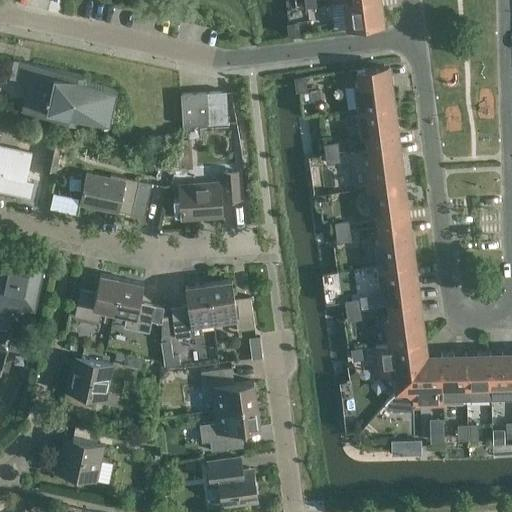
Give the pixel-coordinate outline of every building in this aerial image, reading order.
[(339,0),(330,1),(334,29),(378,23),(374,0),(339,0)] [(287,22),(289,35),(298,33),(296,21),(287,22)] [(109,122),(116,89),(82,78),(83,74),(12,59),(9,76),(28,80),(21,110),(73,121),(74,116),(109,122)] [(356,108),(388,104),(383,64),(358,67),(360,80),(353,81),(356,108)] [(303,74),(294,76),(296,88),(305,87),(303,74)] [(207,90),(209,123),(227,121),(225,89),(207,90)] [(195,123),(209,123),(207,90),(193,91),(195,123)] [(182,124),(195,123),(193,91),(180,92),(182,124)] [(368,146),(393,143),(388,104),(356,108),(360,135),(367,134),(368,146)] [(42,168),(53,170),(60,139),(48,137),(42,168)] [(325,152),(338,150),(336,142),(324,143),(325,152)] [(367,186),(398,182),(393,143),(368,146),(370,159),(363,160),(367,186)] [(25,178),(31,151),(0,144),(0,188),(29,195),(32,179),(25,178)] [(338,150),(325,152),(326,161),(339,159),(338,150)] [(109,176),(85,171),(78,202),(118,210),(118,209),(143,215),(150,182),(138,180),(138,179),(110,173),(109,176)] [(237,199),(235,171),(222,171),(223,185),(219,185),(219,181),(199,183),(199,186),(178,187),(180,217),(199,216),(198,213),(221,212),(220,198),(223,198),(224,200),(237,199)] [(379,225),(404,222),(398,182),(367,186),(370,213),(377,212),(379,225)] [(335,231),(348,229),(347,220),(334,222),(335,231)] [(377,265),(409,261),(404,222),(379,225),(380,237),(373,238),(377,265)] [(348,229),(335,231),(337,240),(349,238),(348,229)] [(36,260),(36,259),(27,257),(5,253),(5,255),(0,257),(0,256),(0,326),(6,327),(11,304),(26,307),(26,305),(35,300),(37,300),(43,269),(41,269),(36,260)] [(389,303),(414,300),(409,261),(377,265),(380,292),(387,291),(389,303)] [(113,312),(121,277),(99,272),(95,292),(79,288),(73,315),(99,321),(101,309),(113,312)] [(160,322),(161,306),(139,301),(143,281),(121,277),(113,312),(127,315),(124,326),(149,332),(151,320),(160,322)] [(207,281),(213,323),(235,320),(236,330),(253,328),(249,296),(233,298),(231,278),(207,281)] [(175,337),(202,334),(201,325),(213,323),(207,281),(184,284),(187,304),(171,306),(175,337)] [(346,309),(359,307),(358,299),(345,300),(346,309)] [(384,317),(387,343),(387,344),(419,339),(414,300),(389,303),(391,316),(384,317)] [(359,307),(346,309),(347,318),(360,316),(359,307)] [(10,336),(7,348),(35,353),(37,342),(10,336)] [(421,355),(419,339),(387,344),(387,343),(374,345),(378,375),(385,374),(392,379),(393,390),(384,402),(423,357),(421,355)] [(352,357),(365,356),(364,347),(351,348),(352,357)] [(490,394),(511,393),(511,355),(489,357),(490,394)] [(104,399),(112,363),(80,356),(77,370),(68,368),(64,391),(104,399)] [(425,358),(423,357),(384,402),(384,403),(394,391),(406,391),(412,396),(412,404),(442,403),(442,402),(441,358),(425,358)] [(442,402),(462,402),(462,395),(466,395),(465,357),(441,358),(442,402)] [(466,395),(490,394),(489,357),(465,357),(466,395)] [(214,408),(256,403),(253,379),(233,382),(231,367),(200,371),(203,398),(212,397),(214,408)] [(241,446),(239,429),(259,426),(256,403),(214,408),(216,422),(200,424),(202,441),(210,440),(211,450),(241,446)] [(467,423),(467,436),(476,435),(475,422),(467,423)] [(458,436),(467,436),(467,423),(458,423),(458,436)] [(434,437),(443,437),(442,424),(433,424),(434,437)] [(95,480),(103,444),(71,437),(68,452),(59,450),(54,471),(95,480)] [(254,500),(250,469),(239,470),(237,457),(204,461),(206,484),(216,483),(218,505),(238,502),(238,505),(254,503),(254,500)]
